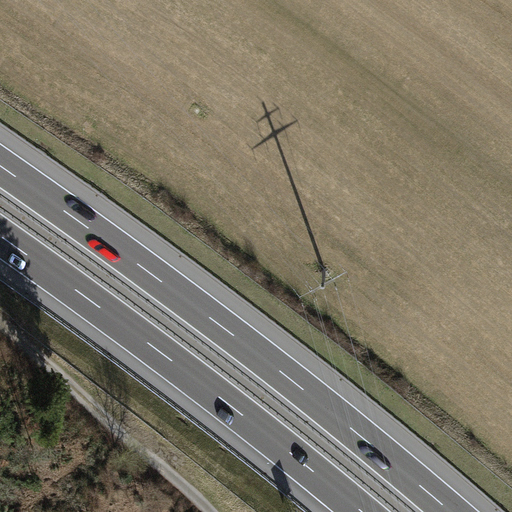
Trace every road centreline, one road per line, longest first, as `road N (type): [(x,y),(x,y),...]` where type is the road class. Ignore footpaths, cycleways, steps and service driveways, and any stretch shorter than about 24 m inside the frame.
road 1 (motorway): [(452,511),(284,373),(0,166)]
road 2 (motorway): [(0,235),(361,511)]
road 3 (track): [(0,324),(120,424)]
road 4 (track): [(209,511),(120,424)]
